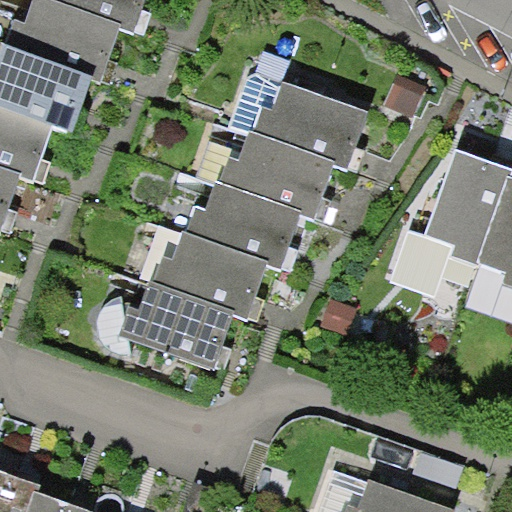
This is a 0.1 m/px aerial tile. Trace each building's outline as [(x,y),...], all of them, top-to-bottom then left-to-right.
[(102,80),(122,23),(56,0),(30,0),(26,14),(14,10),(2,45),(82,73),(102,80)] [(56,0),(122,23),(134,28),(143,0),(56,0)] [(63,124),(82,73),(2,45),(0,49),(0,101),(55,121),(63,124)] [(350,164),(370,107),(281,76),(274,98),(262,93),(249,129),(329,157),(350,164)] [(34,181),(55,121),(0,101),(0,169),(15,175),(34,181)] [(311,208),(329,157),(249,129),(241,153),(226,148),(217,175),(302,205),(311,208)] [(511,169),(454,149),(424,237),(446,244),(442,256),(477,268),(478,264),(508,176),(511,169)] [(0,217),(15,175),(0,169),(0,217)] [(282,265),(302,205),(217,175),(206,205),(193,200),(182,231),(262,259),(282,265)] [(511,177),(508,176),(478,264),(500,272),(496,284),(511,289),(511,177)] [(262,259),(182,231),(175,253),(162,249),(153,275),(234,303),(246,307),(262,259)] [(234,303),(153,275),(143,306),(127,300),(117,330),(213,363),(234,303)] [(37,485),(0,472),(0,511),(27,511),(34,493),(37,485)] [(349,506),(347,511),(454,511),(455,511),(371,482),(361,511),(349,506)] [(90,511),(34,493),(27,511),(90,511)]
